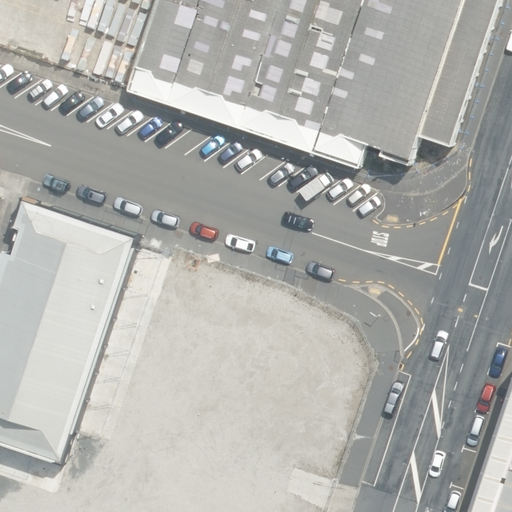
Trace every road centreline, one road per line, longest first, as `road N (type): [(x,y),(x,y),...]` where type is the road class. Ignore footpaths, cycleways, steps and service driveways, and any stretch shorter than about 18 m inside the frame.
road 1 (residential): [(0,122),(480,286)]
road 2 (tertiary): [(480,286),(406,511)]
